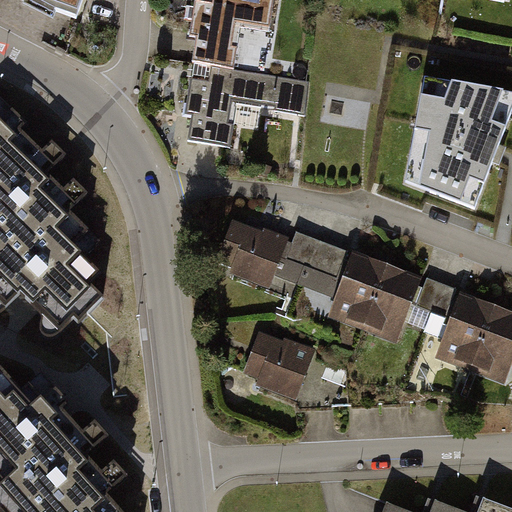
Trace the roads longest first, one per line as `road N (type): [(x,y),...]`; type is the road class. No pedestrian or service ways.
road 1 (residential): [(151,200),(203,188),(262,191),(342,204),(511,255)]
road 2 (residential): [(511,446),(184,470)]
road 3 (residential): [(184,470),(151,200)]
road 4 (unknown): [(0,347),(173,356)]
road 5 (residential): [(108,121),(63,83),(0,50)]
road 6 (residential): [(139,0),(134,68),(108,121)]
